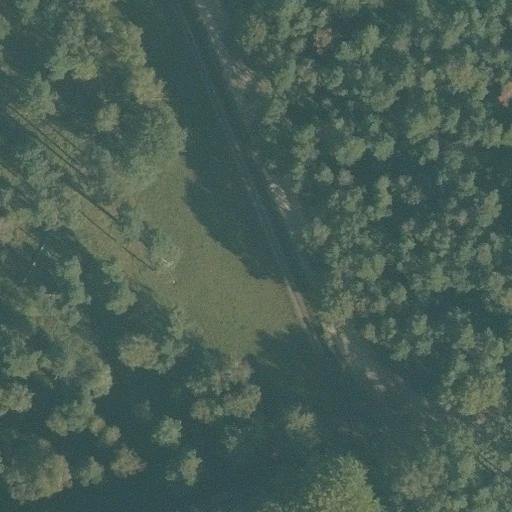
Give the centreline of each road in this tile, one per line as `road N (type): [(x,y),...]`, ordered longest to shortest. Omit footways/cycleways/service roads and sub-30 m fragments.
road 1 (track): [(208,0),(373,408),(511,398)]
road 2 (track): [(176,0),(387,511)]
road 3 (track): [(359,446),(206,511)]
